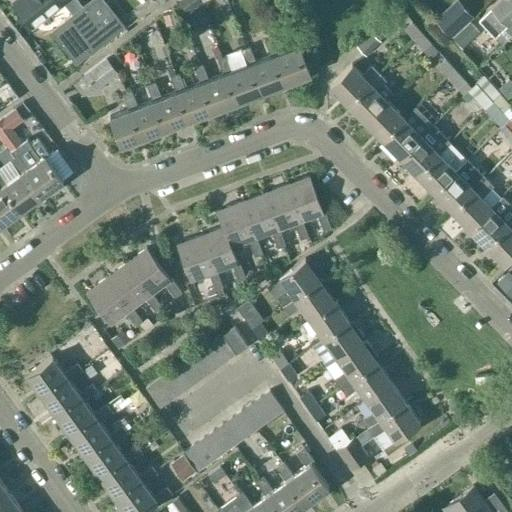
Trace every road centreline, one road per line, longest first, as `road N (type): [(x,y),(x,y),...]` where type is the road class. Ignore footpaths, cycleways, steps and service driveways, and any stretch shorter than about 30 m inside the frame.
road 1 (residential): [(511,329),(315,132),(289,131),(112,188)]
road 2 (residential): [(112,188),(0,43)]
road 3 (residential): [(365,511),(511,406)]
road 4 (residential): [(0,277),(112,188)]
road 5 (residential): [(75,511),(0,407)]
